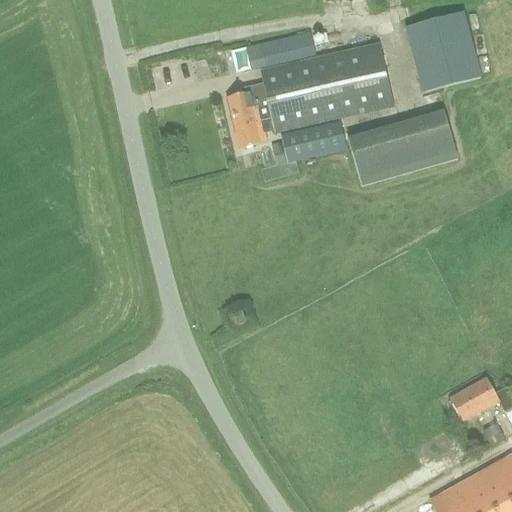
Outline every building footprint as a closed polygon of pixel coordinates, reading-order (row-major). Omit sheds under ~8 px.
[(404,34),(422,99),(451,93),(481,83),(464,18),(433,27),(404,34)] [(235,77),(250,75),(264,71),(267,70),(289,66),(315,59),(310,33),(259,46),(230,55),(235,77)] [(261,72),(264,85),(244,89),(246,97),(225,103),(237,153),(248,156),(267,146),(264,131),(273,129),(275,136),(395,108),(380,44),(289,66),(261,72)] [(443,113),(347,145),(352,164),(361,193),(458,165),(443,113)] [(288,164),(318,157),(347,150),(341,123),(282,135),(283,143),(271,147),(275,167),(288,164)] [(243,312),(233,316),(237,326),(247,322),(243,312)] [(511,398),(507,388),(495,395),(487,380),(451,400),(463,422),(498,402),(504,413),(511,408),(511,398)] [(511,511),(511,455),(429,502),(434,511),(511,511)]
